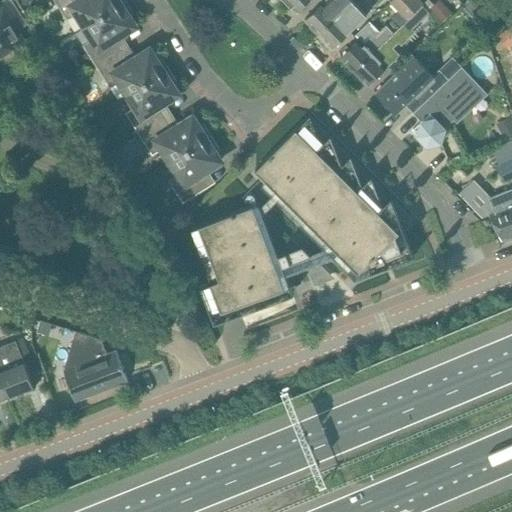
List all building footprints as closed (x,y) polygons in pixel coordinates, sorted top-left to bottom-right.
[(0,3),(3,9),(0,11),(0,66),(28,49),(16,30),(26,24),(11,0),(3,0),(0,2),(0,3)] [(55,0),(67,18),(76,12),(85,26),(125,0),(124,0),(55,0)] [(84,45),(97,65),(122,49),(115,38),(136,25),(128,14),(132,12),(125,0),(85,26),(93,39),(84,45)] [(308,0),(285,0),(297,11),(308,0)] [(324,0),(324,1),(323,1),(305,19),(319,34),(345,8),(353,0),(352,0),(324,0)] [(353,0),(345,8),(319,34),(333,48),(365,16),(355,6),(356,4),(353,0)] [(407,20),(408,19),(423,5),(418,0),(392,0),(390,2),(407,20)] [(437,0),(429,8),(442,21),(450,13),(437,0)] [(470,0),(464,6),(472,15),(487,0),(470,0)] [(355,70),(369,84),(386,67),(398,55),(391,49),(398,42),(400,44),(408,37),(413,32),(411,30),(427,14),(429,12),(423,5),(408,19),(407,20),(400,26),(392,34),(381,44),(355,70)] [(511,23),(498,37),(507,47),(511,42),(511,23)] [(386,27),(366,47),(358,39),(340,56),(355,70),(381,44),(392,34),(386,27)] [(161,56),(157,59),(150,48),(130,60),(122,49),(97,65),(110,85),(119,80),(128,93),(169,69),(161,56)] [(397,71),(376,91),(395,112),(411,96),(420,105),(447,79),(438,70),(434,74),(413,52),(395,69),(397,71)] [(127,113),(140,133),(165,117),(158,106),(178,93),(171,82),(175,79),(169,69),(128,93),(136,107),(127,113)] [(445,128),(471,103),(461,93),(471,83),(459,69),(413,112),(421,121),(413,129),(427,145),(441,141),(445,128)] [(57,109),(60,108),(66,104),(60,94),(51,100),(57,109)] [(162,147),(170,161),(211,135),(203,124),(200,126),(193,115),(172,128),(165,117),(140,133),(153,153),(162,147)] [(247,206),(190,227),(210,281),(201,285),(215,322),(293,291),(294,291),(301,309),(332,298),(354,276),(355,278),(414,255),(417,254),(405,223),(406,222),(402,211),(304,116),(248,174),(255,181),(243,195),(247,206)] [(511,136),(511,118),(501,124),(499,130),(505,140),(511,136)] [(214,149),(218,147),(211,135),(170,161),(179,174),(170,180),(183,201),(208,185),(201,173),(221,160),(214,149)] [(122,147),(114,152),(122,166),(131,161),(122,147)] [(511,157),(498,164),(497,165),(504,181),(511,176),(511,157)] [(469,201),(482,191),(474,180),(460,190),(469,201)] [(495,212),(489,214),(502,241),(511,236),(511,186),(506,189),(488,198),(495,212)] [(166,216),(163,221),(164,227),(169,229),(174,226),(176,221),(172,216),(166,216)] [(41,321),(38,331),(45,333),(50,331),(52,324),(41,321)] [(101,339),(76,331),(75,333),(70,332),(67,342),(72,343),(63,367),(75,400),(128,380),(116,350),(107,354),(101,339)] [(0,345),(0,376),(8,398),(35,388),(22,355),(16,340),(4,344),(0,345)] [(0,401),(8,398),(0,376),(0,401)]
